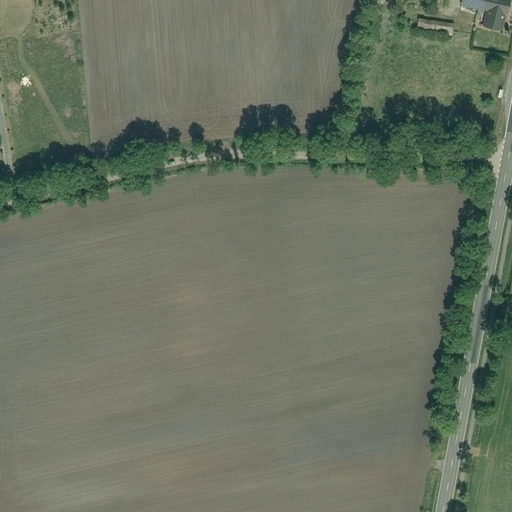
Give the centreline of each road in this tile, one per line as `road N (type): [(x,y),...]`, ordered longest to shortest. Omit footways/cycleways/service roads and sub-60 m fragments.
road 1 (unclassified): [(508,157),(230,148),(0,204)]
road 2 (primary): [(440,511),(508,157)]
